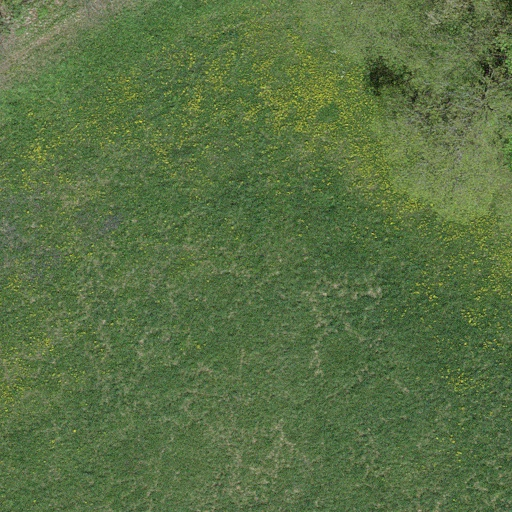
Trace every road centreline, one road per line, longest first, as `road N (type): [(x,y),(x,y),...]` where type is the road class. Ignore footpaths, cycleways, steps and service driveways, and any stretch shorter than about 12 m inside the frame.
road 1 (track): [(511,183),(399,12),(370,0)]
road 2 (track): [(113,0),(0,66)]
